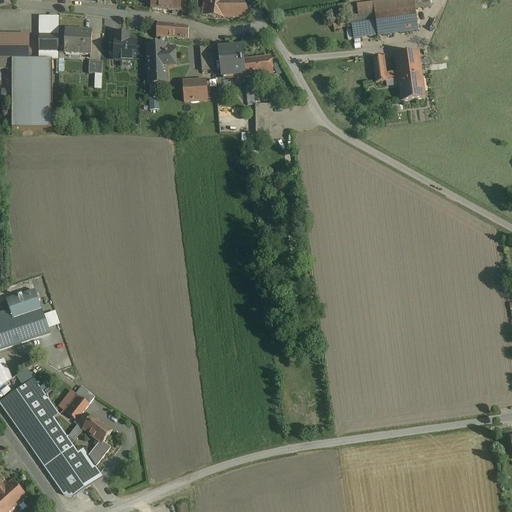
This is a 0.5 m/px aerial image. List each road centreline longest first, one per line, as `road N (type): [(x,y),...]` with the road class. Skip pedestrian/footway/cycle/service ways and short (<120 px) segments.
road 1 (residential): [(21,0),(185,22),(216,34),(264,30),(332,128),(511,228)]
road 2 (residential): [(511,418),(211,467),(108,511)]
